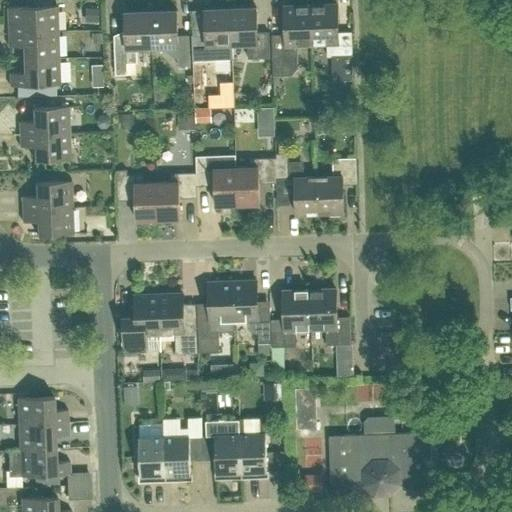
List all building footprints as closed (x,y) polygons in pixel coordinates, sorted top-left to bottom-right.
[(339,32),(338,4),(311,5),(312,43),(327,43),(327,56),(332,56),(333,80),(353,79),(352,55),(353,55),(352,31),(339,32)] [(7,7),(7,21),(8,34),(57,32),(56,5),(7,7)] [(298,68),(297,44),(312,43),(311,5),(284,6),(285,33),(272,34),(273,75),(292,74),(298,68)] [(248,58),(270,57),(269,32),(258,32),(257,7),(231,8),(232,44),(248,43),(248,58)] [(192,35),(193,60),(233,58),(232,44),(231,8),(205,9),(206,34),(192,35)] [(153,47),(167,47),(167,51),(174,57),(178,57),(179,65),(190,65),(189,35),(178,35),(177,10),(151,11),(153,47)] [(128,73),(127,63),(137,63),(137,48),(153,47),(151,11),(125,12),(126,39),(115,39),(116,74),(128,73)] [(8,46),(22,46),(22,59),(58,57),(57,32),(8,34),(8,46)] [(9,86),(59,84),(58,57),(22,59),(23,72),(9,72),(9,86)] [(202,112),(213,118),(221,103),(210,97),(202,112)] [(32,107),(33,121),(19,121),(19,134),(69,132),(68,106),(32,107)] [(34,160),(70,159),(69,132),(19,134),(20,146),(34,146),(34,160)] [(276,153),(276,157),(277,178),(295,177),(296,214),(318,213),(317,176),(304,176),(303,161),(289,161),(288,152),(276,153)] [(250,158),(250,166),(237,167),(238,204),(260,204),(259,183),(259,167),(265,167),(265,183),(277,183),(277,178),(276,157),(250,158)] [(333,158),(333,175),(317,176),(318,213),(344,212),(343,183),(357,182),(356,157),(333,158)] [(223,159),(196,160),(197,172),(197,185),(210,185),(209,168),(215,168),(216,184),(216,205),(238,204),(237,167),(223,167),(223,159)] [(135,192),(136,220),(158,219),(157,181),(143,182),(143,174),(127,174),(127,169),(117,170),(118,200),(130,199),(129,193),(135,192)] [(172,173),(172,181),(157,181),(158,219),(180,218),(180,198),(179,191),(185,191),(186,197),(198,197),(197,185),(197,172),(172,173)] [(35,182),(35,196),(21,196),(22,209),(72,207),(71,181),(35,182)] [(36,221),(37,235),(72,233),(72,207),(22,209),(22,221),(36,221)] [(258,307),(257,279),(233,280),(234,319),(248,319),(248,325),(252,333),(256,332),(257,343),(258,342),(258,354),(270,353),(270,342),(272,342),(271,318),(270,306),(258,307)] [(233,280),(209,281),(210,313),(198,313),(199,352),(219,351),(219,330),(223,330),(222,320),(234,319),(233,280)] [(297,345),(296,328),(311,328),(310,289),(283,290),(284,318),(271,318),(272,342),(272,346),(297,345)] [(337,316),(336,289),(310,289),(311,328),(326,327),(326,344),(338,344),(350,344),(351,344),(350,316),(337,316)] [(196,323),(184,324),(183,292),(159,293),(161,332),(175,332),(176,353),(197,352),(196,323)] [(135,294),(136,316),(123,316),(125,353),(161,351),(161,332),(159,293),(135,294)] [(350,344),(338,344),(338,356),(353,356),(353,349),(351,349),(350,344)] [(296,388),(297,428),(317,428),(315,387),(296,388)] [(67,409),(53,410),(53,396),(17,397),(18,423),(67,422),(67,409)] [(196,427),(196,409),(156,409),(156,427),(196,427)] [(369,417),(366,421),(366,434),(335,435),(330,441),(331,498),(332,499),(362,485),(374,495),(390,495),(401,484),(432,495),(433,494),(431,437),(425,432),(394,433),(393,420),(390,417),(369,417)] [(18,423),(19,449),(55,448),(54,435),(68,434),(67,422),(18,423)] [(216,477),(242,476),(240,433),(240,422),(204,423),(204,434),(202,435),(203,455),(216,455),(216,477)] [(267,475),(266,432),(240,433),(242,476),(267,475)] [(191,478),(190,435),(164,436),(166,479),(191,478)] [(139,437),(140,480),(166,479),(164,436),(139,437)] [(69,461),(55,461),(55,448),(19,449),(10,449),(10,476),(69,474),(69,461)] [(301,468),(301,483),(316,484),(316,468),(301,468)] [(57,510),(56,496),(20,498),(20,511),(70,511),(71,510),(57,510)]
